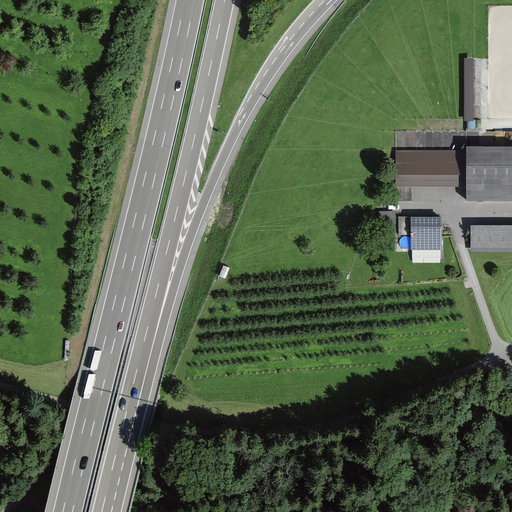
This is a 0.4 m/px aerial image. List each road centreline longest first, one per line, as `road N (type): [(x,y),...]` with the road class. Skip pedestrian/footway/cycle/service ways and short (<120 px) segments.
road 1 (motorway): [(190,0),(68,511)]
road 2 (motorway): [(127,428),(217,171),(266,74),(326,0)]
road 3 (motorway): [(127,428),(224,0)]
road 4 (track): [(117,418),(278,433),(339,422),(511,350)]
road 5 (track): [(0,384),(117,418)]
